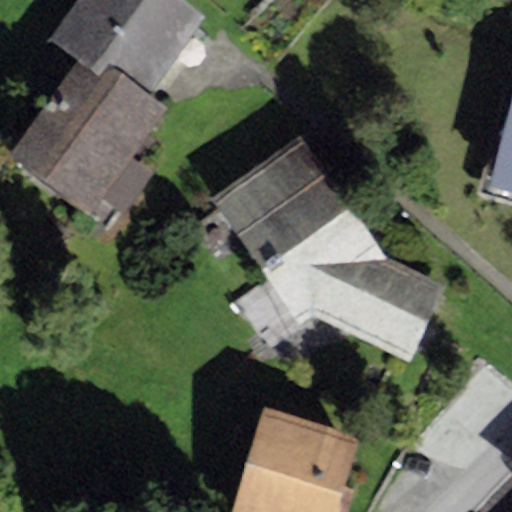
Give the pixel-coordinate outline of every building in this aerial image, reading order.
[(76,0),(49,38),(78,59),(98,73),(107,61),(150,92),(206,15),(184,0),(76,0)] [(7,155),(89,214),(168,106),(150,92),(107,61),(98,73),(78,59),(7,155)] [(511,90),(491,182),(511,188),(511,90)] [(210,197),(296,326),(313,315),(409,362),(444,286),(382,255),(300,133),(210,197)] [(360,435),(262,405),(229,511),(347,511),(354,488),(344,485),(360,435)]
